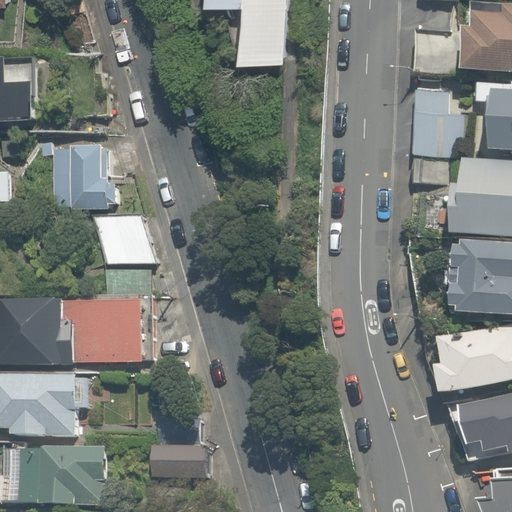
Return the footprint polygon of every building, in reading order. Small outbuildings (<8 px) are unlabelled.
[(290,0),(251,0),(250,58),(289,59),(290,0)] [(511,8),(477,7),(475,43),(418,40),(417,74),(511,79),(511,8)] [(0,132),(39,134),(43,70),(0,67),(0,132)] [(455,113),(454,86),(416,87),(417,158),(467,157),(467,113),(455,113)] [(493,106),(492,160),(511,160),(511,88),(481,87),(480,105),(493,106)] [(51,212),(120,214),(120,188),(106,187),(107,155),(53,153),(51,212)] [(511,166),(471,166),(471,185),(464,185),(463,238),(511,238),(511,166)] [(0,202),(13,203),(14,178),(0,177),(0,202)] [(111,268),(155,267),(143,220),(97,221),(111,268)] [(511,245),(464,244),(462,314),(511,315),(511,245)] [(1,312),(0,312),(0,364),(147,367),(148,313),(68,311),(69,299),(2,298),(1,312)] [(511,325),(446,340),(452,366),(446,367),(453,397),(511,383),(511,325)] [(89,380),(0,376),(0,428),(18,429),(17,442),(47,443),(48,431),(80,433),(81,411),(88,411),(89,380)] [(511,395),(464,406),(474,451),(485,448),(487,455),(511,449),(511,395)] [(113,451),(2,449),(1,482),(25,482),(24,509),(111,511),(113,451)] [(212,452),(154,450),(153,485),(210,487),(212,452)] [(508,502),(487,505),(489,511),(511,511),(511,472),(504,474),(508,502)]
